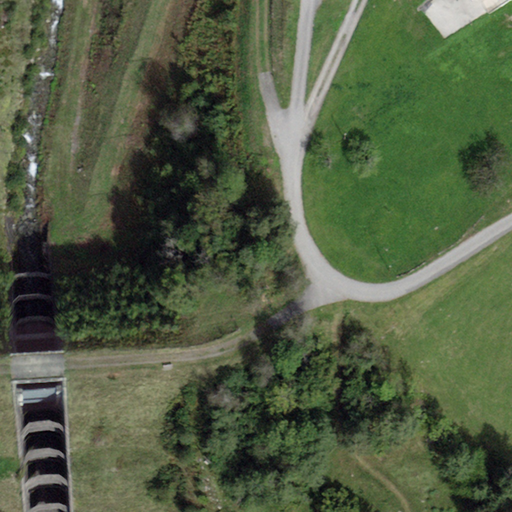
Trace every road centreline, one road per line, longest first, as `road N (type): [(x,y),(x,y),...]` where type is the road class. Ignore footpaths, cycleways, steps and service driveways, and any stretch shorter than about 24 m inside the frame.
road 1 (track): [(511,223),(392,295),(338,293),(313,263),(291,161),(305,0)]
road 2 (track): [(291,161),(360,0)]
road 3 (track): [(291,161),(264,77),(262,0)]
